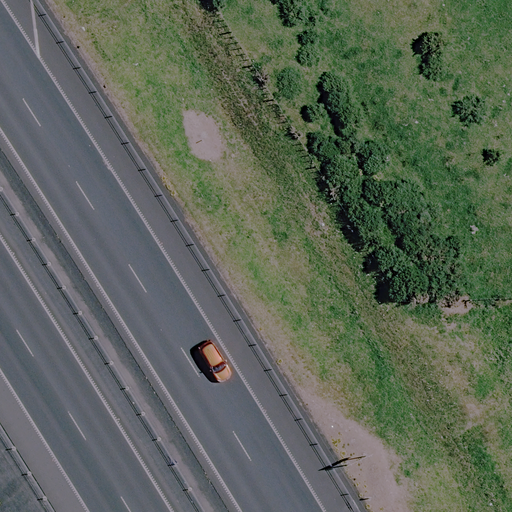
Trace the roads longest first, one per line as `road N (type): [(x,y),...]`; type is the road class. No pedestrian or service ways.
road 1 (motorway): [(0,41),(197,325),(304,511)]
road 2 (motorway): [(138,511),(0,289)]
